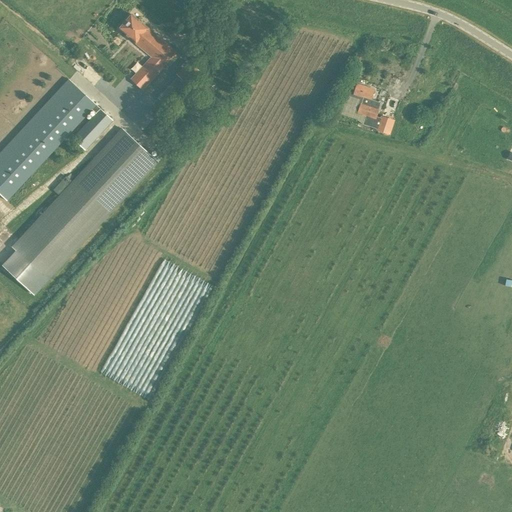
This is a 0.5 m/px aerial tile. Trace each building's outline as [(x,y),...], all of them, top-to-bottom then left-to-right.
[(147,29),(131,15),(119,30),(135,43),(135,44),(151,57),(130,79),(143,90),(176,52),(148,28),(147,29)] [(158,98),(168,107),(200,72),(191,63),(158,98)] [(0,195),(7,202),(96,106),(68,80),(0,153),(0,195)] [(354,95),(364,98),(362,104),(361,103),(358,114),(365,116),(363,125),(376,130),(375,131),(389,135),(394,121),(381,116),(380,119),(376,117),(379,109),(378,109),(380,103),(371,100),(374,90),(357,84),(354,95)] [(113,120),(110,116),(103,110),(101,108),(72,139),(85,151),(113,120)] [(123,128),(13,246),(48,280),(159,161),(123,128)] [(54,190),(59,195),(72,181),(67,176),(54,190)] [(15,285),(19,280),(9,270),(4,275),(15,285)]
